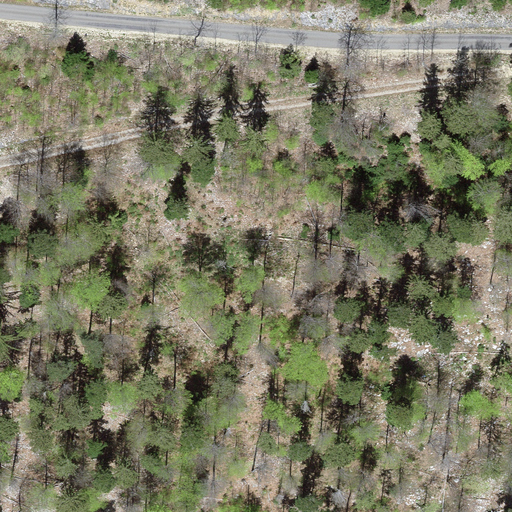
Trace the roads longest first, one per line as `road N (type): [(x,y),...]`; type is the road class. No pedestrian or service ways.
road 1 (track): [(0,161),(251,122),(511,69)]
road 2 (unclassified): [(0,13),(396,44),(511,45)]
